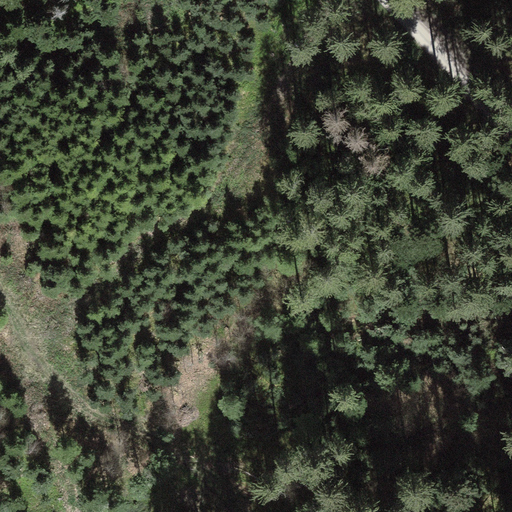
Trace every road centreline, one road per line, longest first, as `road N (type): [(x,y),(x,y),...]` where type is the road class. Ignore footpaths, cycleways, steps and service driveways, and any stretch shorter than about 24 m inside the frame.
road 1 (track): [(0,283),(25,339),(78,400),(198,468),(238,511)]
road 2 (track): [(391,0),(511,127)]
